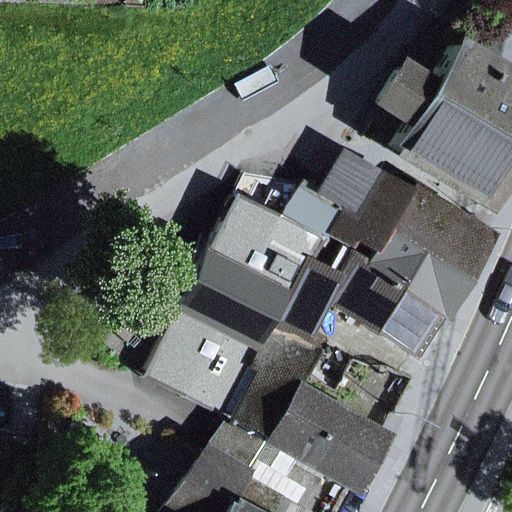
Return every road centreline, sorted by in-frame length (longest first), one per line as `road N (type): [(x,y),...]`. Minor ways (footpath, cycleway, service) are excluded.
road 1 (residential): [(418,0),(288,132),(0,307)]
road 2 (primary): [(511,324),(418,511)]
